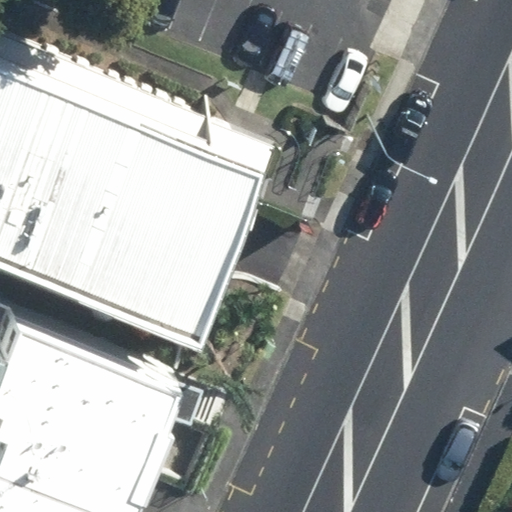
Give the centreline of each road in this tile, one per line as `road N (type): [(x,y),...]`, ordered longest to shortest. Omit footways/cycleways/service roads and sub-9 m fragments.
road 1 (tertiary): [(294,511),(508,0)]
road 2 (tertiary): [(511,213),(376,511)]
